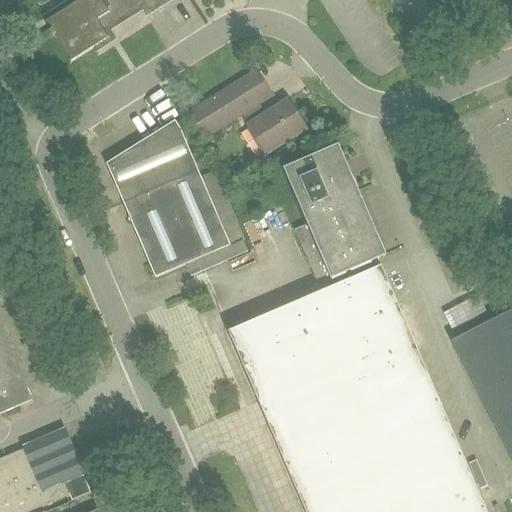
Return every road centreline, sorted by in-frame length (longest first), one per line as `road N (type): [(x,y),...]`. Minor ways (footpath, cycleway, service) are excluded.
road 1 (unclassified): [(52,155),(76,122),(245,22),(291,31),(352,93),(383,105),(407,104),(511,61)]
road 2 (unclassified): [(199,511),(52,155)]
